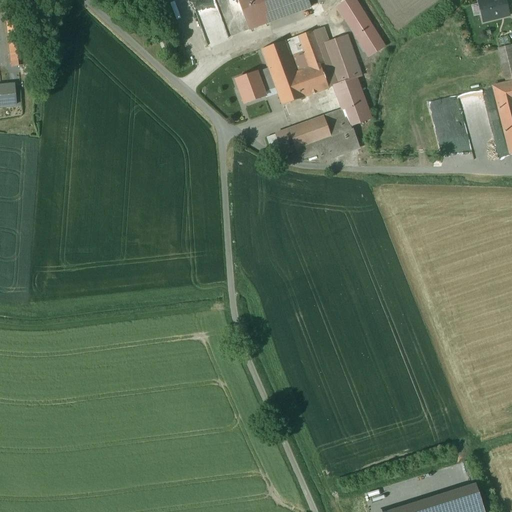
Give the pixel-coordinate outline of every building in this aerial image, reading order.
[(261,0),(237,0),(248,30),(269,22),(261,0)] [(307,0),(261,0),(269,22),(310,7),(307,0)] [(506,0),(481,0),(479,1),(484,24),(510,18),(506,0)] [(18,3),(5,4),(12,67),(35,64),(32,35),(31,35),(31,36),(22,37),(18,3)] [(312,31),(297,36),(303,51),(309,67),(319,64),(320,64),(325,63),(324,62),(312,31)] [(345,35),(323,43),(329,60),(324,62),(325,63),(320,64),(321,67),(331,64),(337,84),(360,76),(357,68),(366,65),(355,32),(345,35)] [(297,36),(284,41),(289,56),(303,51),(297,36)] [(284,41),(261,49),(275,88),(281,105),(304,97),(328,88),(321,67),(320,64),(319,64),(309,67),(295,72),(289,56),(284,41)] [(511,51),(510,45),(498,48),(506,83),(511,81),(511,51)] [(256,73),(236,80),(244,103),(264,96),(263,93),(275,88),(268,68),(256,73)] [(511,81),(506,83),(492,87),(509,155),(511,153),(511,81)] [(0,105),(16,104),(14,85),(0,85),(0,105)] [(370,116),(358,85),(344,90),(346,95),(351,93),(362,122),(370,119),(370,116)] [(362,122),(351,93),(346,95),(338,98),(342,110),(349,127),(362,122)] [(331,138),(295,150),(299,160),(316,153),(319,161),(357,147),(349,127),(342,110),(323,117),(331,138)] [(331,138),(323,117),(288,130),(295,150),(331,138)] [(288,130),(275,134),(282,155),(295,150),(288,130)] [(275,134),(266,137),(270,149),(282,155),(275,134)] [(481,511),(469,483),(374,511),(481,511)]
